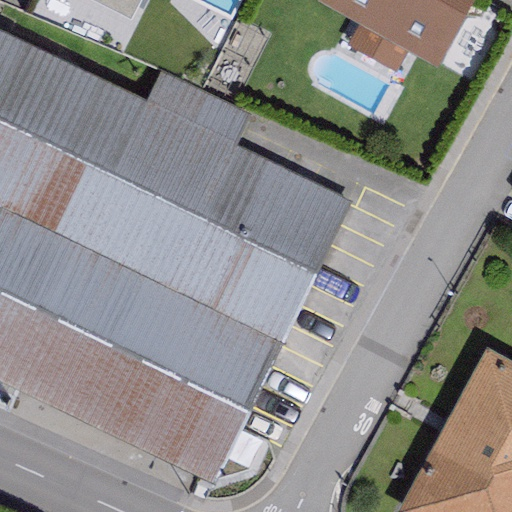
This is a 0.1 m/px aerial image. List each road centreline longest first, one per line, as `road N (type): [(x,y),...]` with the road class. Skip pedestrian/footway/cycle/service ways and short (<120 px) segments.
road 1 (residential): [(511,130),(305,511)]
road 2 (residential): [(125,511),(0,452)]
